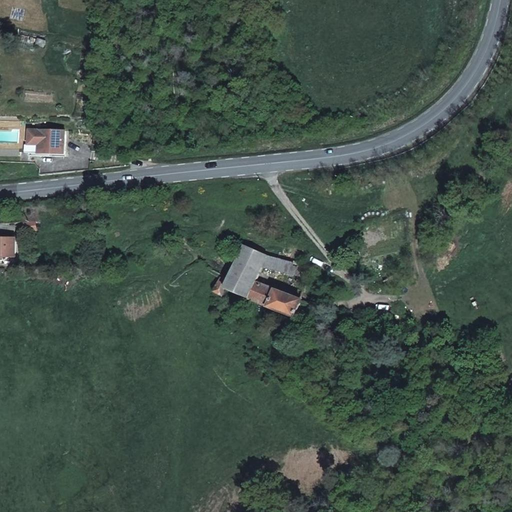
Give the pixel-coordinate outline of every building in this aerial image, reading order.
[(101,133),(102,123),(92,123),(91,131),(101,133)] [(65,133),(32,132),(30,155),(63,155),(65,133)] [(26,233),(39,231),(37,220),(24,222),(26,233)] [(0,238),(0,256),(16,256),(16,239),(0,238)] [(232,283),(225,280),(218,294),(228,297),(230,289),(298,318),(302,301),(259,283),(265,265),(269,255),(245,247),(232,283)] [(269,255),(265,265),(279,271),(281,259),(269,255)] [(307,262),(281,259),(279,271),(300,275),(298,282),(302,283),(301,287),(306,288),(310,276),(303,275),(307,262)] [(397,272),(385,281),(391,289),(404,280),(397,272)]
